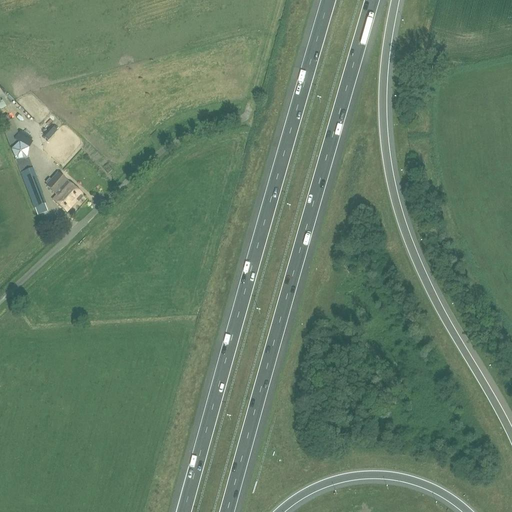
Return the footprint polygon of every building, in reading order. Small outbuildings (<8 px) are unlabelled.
[(13,140),(17,134),(12,120),(10,121),(7,115),(0,118),(0,126),(9,148),(14,159),(15,159),(25,158),(28,147),(13,140)] [(52,126),(43,135),(48,140),(56,130),(52,126)] [(13,140),(28,147),(32,141),(30,140),(31,138),(20,131),(18,133),(17,134),(13,140)] [(16,163),(18,168),(30,164),(28,159),(27,157),(25,158),(15,159),(16,163)] [(16,169),(32,208),(45,203),(41,193),(42,193),(30,164),(16,169)] [(81,195),(81,194),(68,182),(57,173),(51,180),(48,177),(44,182),(47,184),(46,186),(57,195),(53,199),(66,211),(77,200),(78,201),(83,197),(81,195)]
